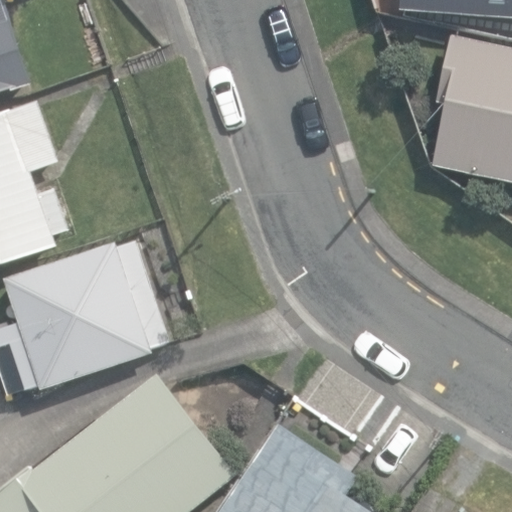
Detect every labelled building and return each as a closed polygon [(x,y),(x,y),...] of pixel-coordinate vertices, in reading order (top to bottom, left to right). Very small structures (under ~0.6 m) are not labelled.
[(0,0),(0,95),(37,83),(10,0),(0,0)] [(511,0),(407,0),(407,11),(511,18),(511,0)] [(451,104),(438,165),(511,180),(511,44),(455,32),(440,102),(451,104)] [(64,160),(41,100),(0,113),(0,267),(63,245),(60,239),(76,234),(57,177),(40,182),(35,170),(64,160)] [(9,277),(23,320),(0,328),(0,357),(12,395),(44,384),(46,390),(157,352),(156,348),(175,342),(140,238),(121,245),(120,240),(9,277)] [(191,511),(241,474),(162,371),(62,450),(58,445),(0,490),(0,511),(191,511)] [(377,511),(377,506),(373,501),(366,497),(359,495),(352,495),(350,494),(363,474),(283,423),(223,511),(377,511)]
